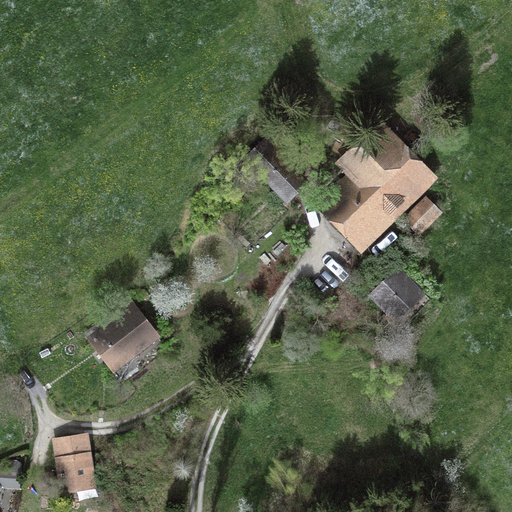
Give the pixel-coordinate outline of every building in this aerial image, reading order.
[(324,208),(372,260),(450,188),(405,138),(383,158),(374,149),(337,182),(344,190),(324,208)] [(298,209),(322,185),(279,141),(255,165),(298,209)] [(438,203),(415,225),(429,240),(452,218),(438,203)] [(408,271),(378,300),(409,331),(439,302),(408,271)] [(95,343),(125,382),(173,345),(143,306),(95,343)] [(70,502),(110,496),(101,435),(61,441),(70,502)]
